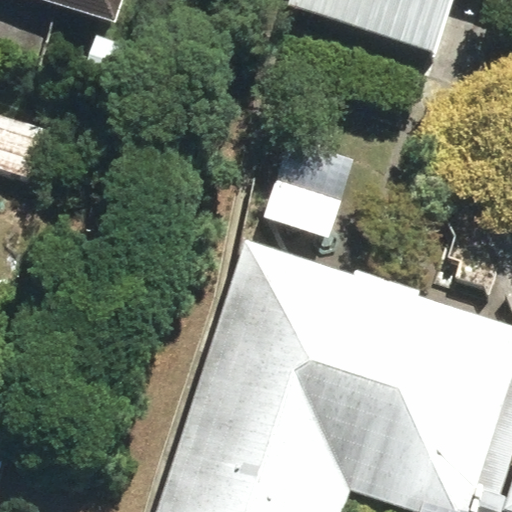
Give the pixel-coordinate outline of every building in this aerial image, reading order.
[(62,0),(0,0),(0,17),(52,34),(62,0)] [(511,0),(291,0),(285,21),(432,68),(454,0),(511,0)] [(511,0),(464,0),(511,15),(511,0)] [(45,143),(0,124),(0,195),(21,203),(45,143)] [(511,511),(511,495),(508,507),(506,511),(346,511),(350,501),(382,511),(421,511),(422,511),(471,511),(511,390),(511,337),(243,250),(157,511),(511,511)] [(511,390),(471,511),(506,511),(508,507),(498,504),(511,460),(511,390)]
